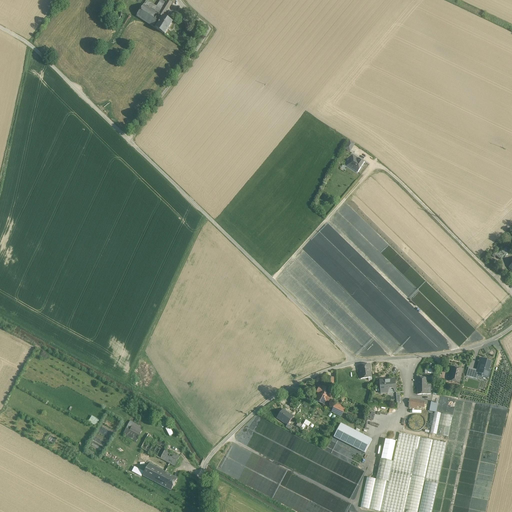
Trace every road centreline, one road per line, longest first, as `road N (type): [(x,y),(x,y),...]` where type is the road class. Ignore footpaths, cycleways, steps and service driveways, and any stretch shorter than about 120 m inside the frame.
road 1 (track): [(357,361),(31,43),(0,26)]
road 2 (unknown): [(197,0),(338,131),(391,161),(511,295)]
road 3 (unclassified): [(203,511),(206,462),(256,410),(300,380),(341,364),(480,343),(511,325)]
